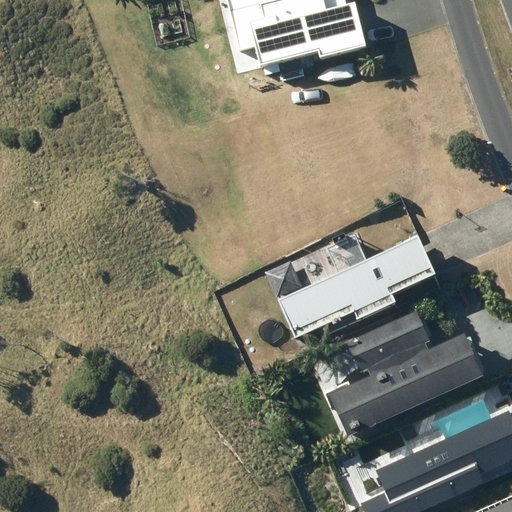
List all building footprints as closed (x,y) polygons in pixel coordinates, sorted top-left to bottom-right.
[(262,0),(263,4),(229,13),(239,50),(255,46),(260,66),(318,52),(319,58),(358,48),(348,6),(345,7),(344,4),(338,6),(336,0),(262,0)] [(420,243),(278,306),(296,345),(355,319),(358,326),(397,309),(393,302),(437,282),(420,243)] [(321,253),(295,263),(305,288),(331,278),(321,253)] [(289,263),(265,274),(277,298),(300,287),(289,263)] [(420,342),(429,338),(418,314),(351,345),(363,370),(368,367),(374,379),(336,397),(353,435),(483,375),(466,337),(426,355),(420,342)] [(321,356),(333,380),(348,372),(336,348),(321,356)]
